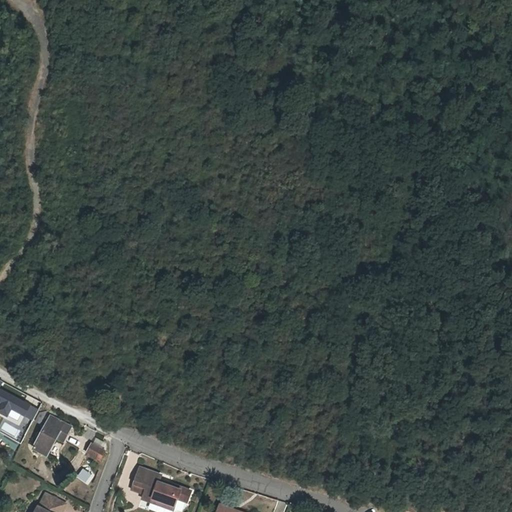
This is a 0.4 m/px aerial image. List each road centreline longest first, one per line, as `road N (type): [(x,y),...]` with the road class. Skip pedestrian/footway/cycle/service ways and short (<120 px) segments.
road 1 (track): [(0,283),(34,221),(29,140),(45,61),(42,29),(18,0)]
road 2 (residential): [(121,432),(345,511)]
road 3 (residential): [(0,370),(121,432)]
